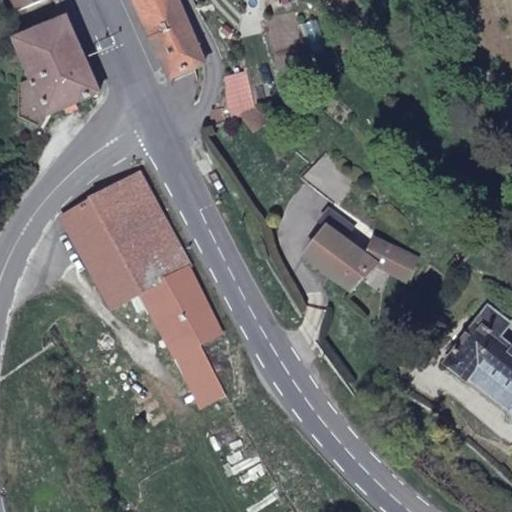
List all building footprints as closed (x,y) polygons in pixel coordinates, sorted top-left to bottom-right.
[(9,0),(15,14),(47,0),(9,0)] [(135,0),(170,79),(203,64),(176,0),(135,0)] [(46,115),(95,94),(98,92),(65,18),(18,40),(15,41),(46,115)] [(141,172),(62,218),(112,309),(130,298),(137,313),(148,307),(174,358),(198,345),(218,335),(186,269),(189,268),(141,172)] [(368,257),(315,219),(294,245),(306,254),(304,256),(352,290),(375,263),(405,277),(418,257),(372,241),(368,257)] [(429,297),(433,301),(445,286),(451,278),(431,263),(417,279),(433,292),(429,297)] [(455,343),(447,354),(452,358),(447,364),(511,415),(511,348),(498,337),(508,324),(489,308),(460,347),(455,343)] [(112,344),(92,355),(109,386),(129,375),(112,344)] [(174,358),(199,405),(226,391),(198,345),(174,358)]
